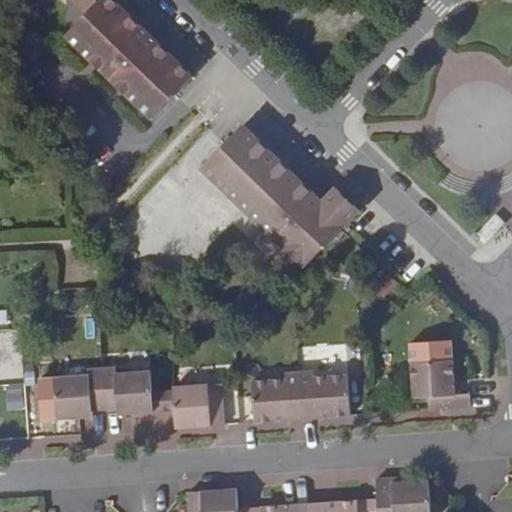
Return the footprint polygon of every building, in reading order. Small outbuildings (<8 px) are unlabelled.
[(95,0),(68,0),(84,16),(64,37),(101,72),(145,26),(117,0),(100,0),(98,2),(95,0)] [(195,75),(145,26),(101,72),(151,120),(177,93),(195,75)] [(228,142),(201,169),(235,202),(279,157),(245,124),(228,142)] [(317,193),(279,157),(235,202),(304,268),(343,229),(360,210),(335,186),(323,199),(317,193)] [(496,215),(478,234),(487,243),(505,223),(496,215)] [(454,360),(411,363),(413,399),(429,398),(430,411),(471,408),(471,394),(456,395),(454,360)] [(116,366),(102,367),(105,411),(118,410),(119,415),(153,413),(152,391),(151,370),(117,372),(116,366)] [(89,375),(54,377),(58,419),(79,418),(93,417),(93,412),(105,411),(102,367),(89,368),(89,375)] [(286,379),(252,381),(255,423),(290,420),(290,415),(303,414),(300,371),(286,372),(286,379)] [(313,371),(300,371),(303,414),(316,414),(316,419),(351,416),(348,374),(314,376),(313,371)] [(223,383),(174,387),(174,390),(176,411),(177,428),(226,425),(223,383)] [(174,390),(152,391),(153,413),(176,411),(174,390)] [(394,479),(377,480),(378,500),(378,511),(431,511),(429,481),(412,482),(394,484),(394,479)] [(237,489),(187,493),(188,511),(238,511),(238,509),(237,489)] [(378,511),(378,500),(358,501),(359,511),(378,511)] [(359,511),(358,501),(323,503),(323,510),(311,510),(310,511),(359,511)]
